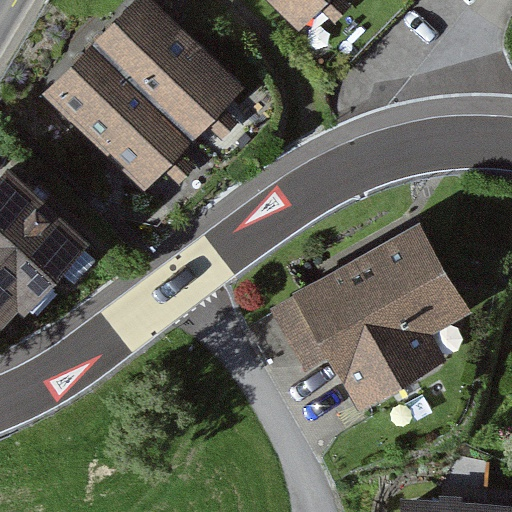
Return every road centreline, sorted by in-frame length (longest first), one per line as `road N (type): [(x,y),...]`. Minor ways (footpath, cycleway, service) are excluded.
road 1 (unclassified): [(511,146),(465,142),(377,157),(290,200),(179,282)]
road 2 (residential): [(321,511),(248,368),(179,282)]
road 3 (unclassified): [(179,282),(53,377),(0,400)]
